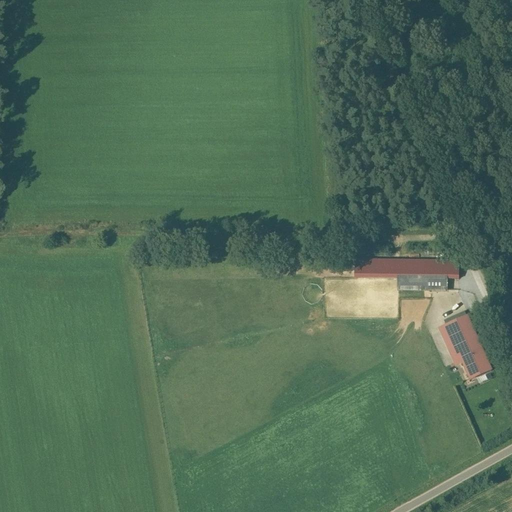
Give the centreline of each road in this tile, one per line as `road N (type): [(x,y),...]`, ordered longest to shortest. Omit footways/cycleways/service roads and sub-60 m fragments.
road 1 (track): [(459,239),(0,237)]
road 2 (track): [(357,0),(459,239)]
road 3 (unclassified): [(511,448),(394,511)]
road 4 (track): [(459,239),(511,358)]
